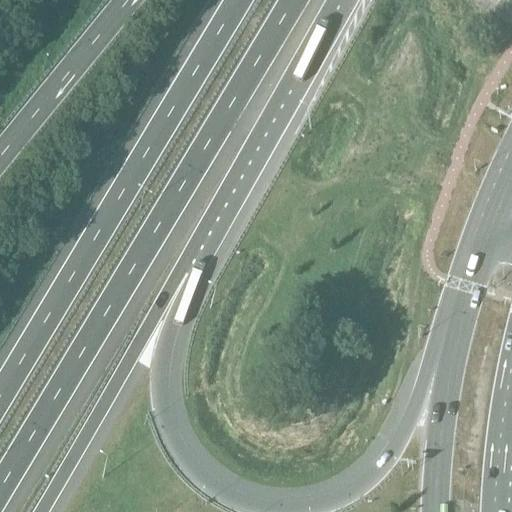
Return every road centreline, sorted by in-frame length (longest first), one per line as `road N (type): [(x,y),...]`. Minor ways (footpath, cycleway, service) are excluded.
road 1 (motorway): [(462,307),(384,463),(336,499),(277,509),(219,491),(194,471),(163,418),(157,371),(180,269)]
road 2 (motorway): [(0,490),(294,0)]
road 3 (motorway): [(237,0),(0,395)]
road 4 (motorway): [(180,269),(332,0)]
road 5 (motorway): [(39,511),(180,269)]
road 6 (primary): [(462,307),(433,511)]
road 7 (motorway): [(126,0),(0,156)]
